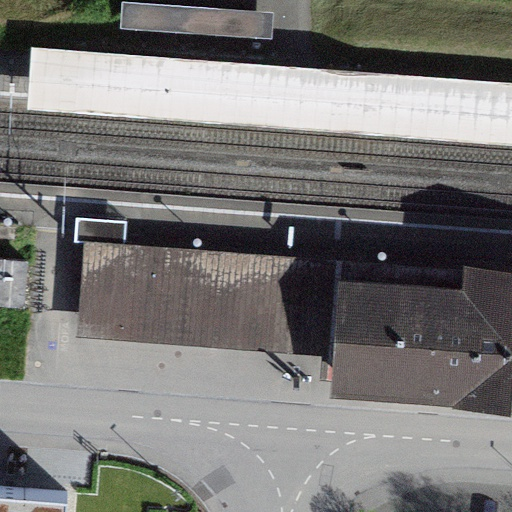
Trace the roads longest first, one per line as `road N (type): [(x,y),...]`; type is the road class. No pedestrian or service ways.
road 1 (residential): [(0,415),(264,434)]
road 2 (residential): [(264,434),(511,453)]
